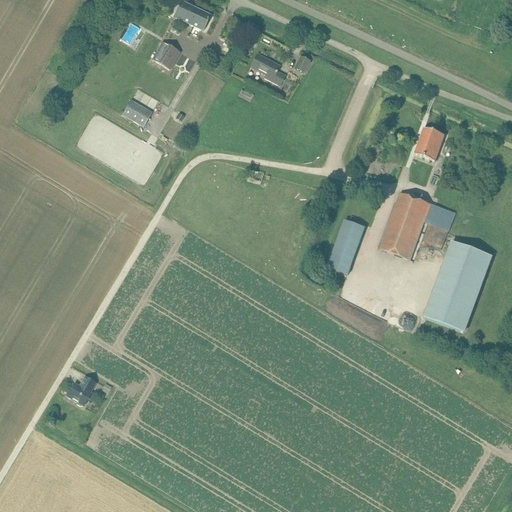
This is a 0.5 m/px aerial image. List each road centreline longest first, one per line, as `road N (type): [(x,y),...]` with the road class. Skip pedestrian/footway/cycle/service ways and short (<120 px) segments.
road 1 (residential): [(0,477),(196,157),(329,168),(380,66)]
road 2 (unclassified): [(511,108),(278,0)]
road 3 (residential): [(380,66),(239,0)]
road 4 (residential): [(511,120),(380,66)]
